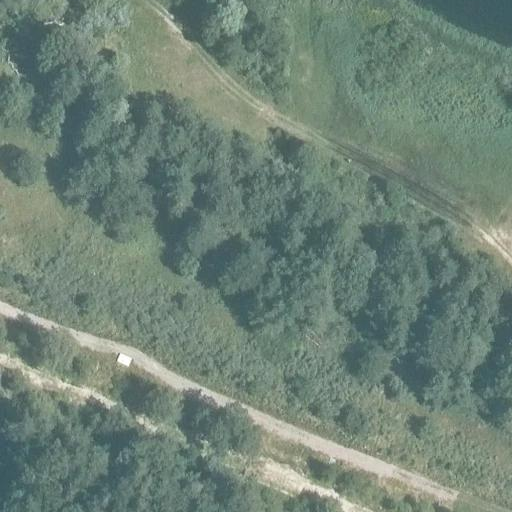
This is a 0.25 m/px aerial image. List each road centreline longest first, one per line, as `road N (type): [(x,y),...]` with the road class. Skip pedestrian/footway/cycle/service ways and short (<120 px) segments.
road 1 (track): [(486,511),(183,386),(129,354),(0,307)]
road 2 (track): [(511,267),(479,233),(246,98),(147,0)]
